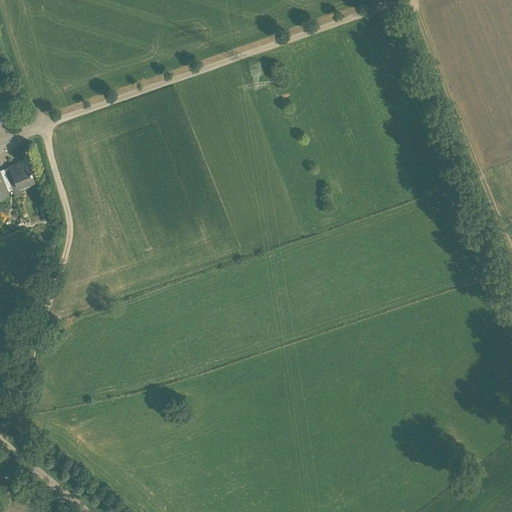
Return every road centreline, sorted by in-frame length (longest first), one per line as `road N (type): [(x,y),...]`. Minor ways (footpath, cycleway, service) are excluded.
road 1 (track): [(40,126),(401,0)]
road 2 (track): [(3,440),(18,420),(75,235),(40,126)]
road 3 (track): [(414,0),(511,244)]
road 4 (track): [(7,0),(40,126)]
